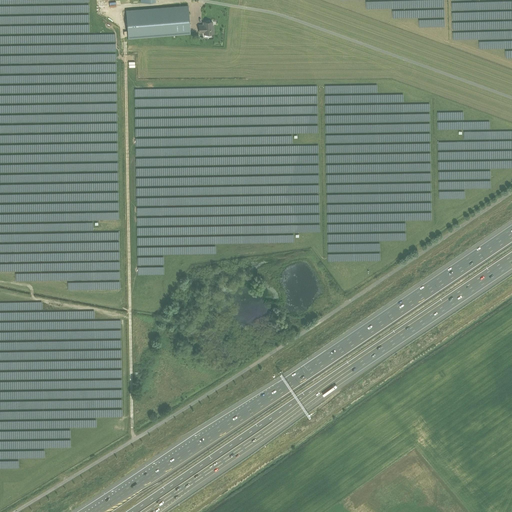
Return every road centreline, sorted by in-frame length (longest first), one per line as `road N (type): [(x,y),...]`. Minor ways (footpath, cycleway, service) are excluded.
road 1 (motorway): [(511,233),(98,511)]
road 2 (unknown): [(167,0),(121,13),(131,424),(138,436)]
road 3 (motorway): [(137,511),(511,260)]
